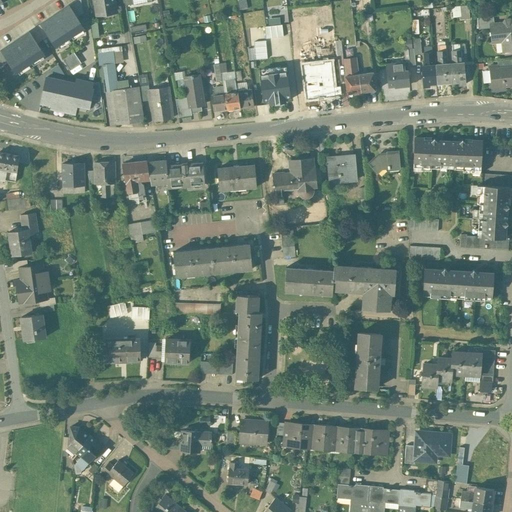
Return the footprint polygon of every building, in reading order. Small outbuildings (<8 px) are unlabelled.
[(114,0),(94,0),(96,14),(116,11),(114,0)] [(249,1),(238,3),(239,12),(250,10),(249,1)] [(42,22),(57,45),(84,28),(69,5),(42,22)] [(469,5),(452,7),(453,17),(460,17),(460,19),(470,18),(469,5)] [(493,16),(478,18),(479,29),(491,28),(491,24),(494,24),(493,16)] [(510,20),(505,20),(504,20),(505,21),(503,23),(494,24),(491,24),(491,28),(492,42),(502,41),(503,49),(511,47),(511,21),(511,20),(510,20)] [(265,36),(284,35),(283,24),(264,25),(265,36)] [(132,31),(133,35),(146,32),(145,27),(132,31)] [(1,48),(16,72),(44,54),(29,30),(1,48)] [(354,32),(347,32),(349,46),(355,45),(354,32)] [(420,38),(413,38),(414,49),(414,55),(421,54),(420,38)] [(328,42),(316,44),(317,54),(330,52),(328,42)] [(266,49),(250,50),(251,65),(268,64),(266,49)] [(460,50),(452,50),(453,64),(450,64),(451,82),(458,81),(458,84),(465,84),(464,81),(465,81),(464,63),(461,63),(460,50)] [(63,57),(71,72),(82,67),(75,51),(63,57)] [(445,51),(437,52),(439,65),(436,65),(437,83),(451,82),(450,64),(446,64),(445,51)] [(330,52),(317,54),(321,79),(319,79),(319,75),(311,76),(314,98),(320,97),(320,98),(329,97),(329,96),(335,95),(330,52)] [(433,65),(431,52),(424,53),(425,66),(421,66),(423,87),(429,86),(429,84),(437,83),(436,65),(433,65)] [(357,58),(343,59),(347,94),(361,92),(359,74),(357,58)] [(371,60),(361,61),(363,73),(359,74),(361,92),(375,90),(371,60)] [(139,86),(119,89),(116,63),(100,65),(107,126),(143,121),(139,86)] [(220,63),(214,64),(218,82),(223,81),(221,72),(220,63)] [(404,63),(385,65),(388,87),(394,86),(394,85),(409,84),(407,71),(404,72),(404,63)] [(497,67),(488,68),(491,91),(505,90),(505,87),(511,86),(511,67),(501,69),(501,72),(498,72),(497,67)] [(147,74),(139,75),(140,86),(148,85),(147,74)] [(194,75),(190,76),(191,76),(185,77),(188,97),(190,107),(191,112),(202,111),(201,105),(204,104),(199,75),(194,76),(194,75)] [(76,82),(46,76),(40,104),(51,106),(50,109),(75,114),(77,106),(88,108),(94,81),(77,78),(76,82)] [(235,81),(226,82),(227,92),(225,93),(228,110),(241,108),(239,91),(238,91),(235,91),(235,88),(236,87),(235,81)] [(247,82),(237,83),(238,91),(239,91),(241,108),(255,106),(252,89),(248,90),(248,87),(247,82)] [(148,85),(140,86),(142,101),(151,100),(149,90),(150,90),(149,84),(148,85)] [(283,84),(262,87),(264,105),(286,102),(283,84)] [(224,86),(214,87),(215,94),(212,94),(214,111),(228,110),(225,93),(224,86)] [(150,90),(149,90),(151,100),(154,120),(174,117),(169,87),(150,90)] [(3,93),(0,96),(0,99),(4,103),(8,99),(3,93)] [(188,97),(176,99),(179,117),(192,115),(191,112),(190,107),(188,97)] [(447,168),(448,141),(436,141),(434,139),(432,141),(424,140),(424,138),(415,137),(413,171),(422,171),(422,170),(431,170),(431,168),(447,168)] [(448,141),(447,168),(463,169),(463,172),(472,172),(472,173),(480,174),(482,140),(473,140),(472,143),(464,142),(462,140),(460,142),(448,141)] [(380,153),(370,163),(378,172),(384,166),(388,166),(388,167),(389,167),(390,168),(400,167),(398,151),(389,151),(389,153),(380,153)] [(20,156),(0,152),(0,179),(16,182),(20,156)] [(354,155),(337,157),(337,159),(329,160),(331,181),(356,179),(354,155)] [(311,158),(291,160),(292,168),(294,167),(294,172),(285,173),(285,172),(274,173),(275,184),(273,184),(275,204),(284,204),(282,189),(299,187),(300,190),(300,193),(302,195),(304,196),(307,196),(309,195),(311,194),(313,192),(313,189),(313,186),(316,185),(317,185),(315,168),(312,168),(311,158)] [(167,160),(148,162),(148,161),(147,161),(150,180),(150,179),(151,184),(168,183),(166,165),(167,165),(167,160)] [(133,161),(123,163),(128,192),(138,191),(133,162),(133,161)] [(147,161),(133,162),(138,191),(139,195),(146,194),(144,183),(142,183),(141,181),(150,180),(147,161)] [(114,162),(95,163),(95,170),(97,184),(102,183),(102,197),(110,197),(110,183),(115,183),(114,162)] [(187,162),(182,163),(182,164),(167,165),(166,165),(168,183),(168,187),(179,186),(179,184),(194,182),(194,185),(205,184),(203,162),(187,163),(187,162)] [(84,163),(62,164),(63,193),(84,192),(84,200),(92,200),(91,192),(85,191),(84,163)] [(234,167),(218,169),(220,190),(231,189),(231,186),(245,185),(246,188),(257,187),(255,165),(240,167),(239,165),(234,166),(234,167)] [(97,184),(95,170),(88,171),(90,184),(97,184)] [(511,183),(511,175),(483,174),(482,186),(510,187),(511,187),(511,183)] [(479,214),(506,215),(506,209),(509,207),(507,204),(507,196),(510,197),(510,187),(482,186),(477,185),(476,194),(478,194),(477,203),(480,203),(479,214)] [(19,192),(6,193),(7,200),(20,198),(19,192)] [(20,198),(7,200),(8,210),(30,207),(29,197),(20,198)] [(62,199),(50,200),(51,212),(63,211),(62,199)] [(36,213),(22,215),(24,229),(29,229),(30,234),(38,233),(36,213)] [(506,215),(479,214),(478,236),(479,236),(505,238),(505,225),(508,223),(506,221),(506,215)] [(438,219),(408,218),(408,230),(438,231),(438,219)] [(156,219),(128,224),(130,236),(131,236),(142,234),(156,232),(156,219)] [(109,223),(98,225),(102,244),(113,241),(109,223)] [(294,226),(281,228),(284,258),(296,257),(294,226)] [(24,229),(10,231),(13,255),(32,252),(30,234),(29,229),(24,229)] [(142,234),(131,236),(133,243),(144,241),(142,234)] [(505,238),(479,236),(478,248),(508,250),(509,238),(505,238)] [(113,241),(102,244),(103,249),(105,249),(106,256),(115,254),(113,241)] [(212,247),(214,272),(224,271),(224,268),(242,266),(243,269),(253,268),(250,243),(243,244),(212,247)] [(440,248),(410,246),(409,258),(439,260),(440,248)] [(214,272),(212,247),(173,252),(176,277),(186,275),(186,273),(204,270),(204,273),(214,272)] [(68,255),(65,260),(72,264),(75,260),(68,255)] [(27,260),(13,262),(14,269),(20,268),(28,267),(27,260)] [(28,267),(20,268),(21,280),(16,281),(19,303),(39,300),(47,299),(47,298),(42,264),(28,267)] [(364,288),(366,267),(359,267),(334,265),(334,271),(333,289),(342,290),(342,287),(364,288)] [(307,269),(286,267),(285,291),(286,288),(332,291),(332,294),(333,289),(334,271),(313,269),(313,268),(308,268),(307,269)] [(366,267),(364,288),(364,292),(367,292),(366,308),(363,308),(389,310),(390,294),(394,294),(396,270),(373,268),(366,267)] [(457,297),(459,271),(448,270),(448,269),(446,267),(442,270),(424,269),(423,291),(430,296),(450,297),(450,293),(457,293),(457,297)] [(459,271),(457,297),(458,293),(464,294),(464,298),(484,300),(484,295),(492,295),(493,273),(477,272),(477,271),(474,269),(471,272),(459,271)] [(259,295),(237,294),(236,309),(240,309),(238,336),(261,337),(262,312),(258,312),(259,295)] [(55,297),(47,298),(47,299),(39,300),(40,306),(56,304),(55,297)] [(221,304),(175,303),(175,313),(220,314),(221,304)] [(149,310),(111,311),(112,323),(149,322),(149,310)] [(42,314),(21,317),(25,340),(45,337),(42,314)] [(381,334),(359,332),(355,386),(377,388),(381,334)] [(261,337),(238,336),(236,378),(258,379),(261,337)] [(140,338),(99,340),(100,362),(141,360),(140,338)] [(190,340),(166,339),(164,361),(165,361),(165,358),(179,359),(179,362),(189,363),(190,340)] [(155,343),(148,342),(147,357),(162,358),(162,346),(155,346),(155,343)] [(467,353),(453,352),(452,359),(451,373),(465,374),(467,353)] [(481,354),(467,353),(465,374),(465,381),(479,382),(480,376),(480,369),(480,363),(481,356),(481,354)] [(452,359),(438,358),(437,365),(438,365),(437,379),(437,380),(451,380),(451,373),(452,359)] [(233,363),(201,361),(200,373),(232,375),(233,363)] [(437,365),(423,364),(422,385),(437,386),(437,380),(437,379),(438,365),(437,365)] [(408,384),(407,395),(414,396),(415,384),(408,384)] [(268,422),(243,420),(241,438),(255,439),(254,443),(266,444),(268,422)] [(309,424),(295,423),(294,428),(293,440),(293,446),(307,447),(307,441),(308,429),(309,424)] [(332,426),(319,425),(318,430),(317,442),(317,448),(331,449),(331,443),(332,431),(332,426)] [(79,427),(71,427),(70,437),(69,445),(71,446),(76,451),(89,436),(79,427)] [(294,428),(285,427),(284,440),(293,440),(294,428)] [(356,428),(341,427),(341,432),(340,444),(340,449),(354,450),(355,431),(356,428)] [(318,430),(308,429),(307,441),(317,442),(318,430)] [(380,430),(365,429),(365,431),(364,451),(378,452),(378,447),(379,435),(380,430)] [(171,430),(167,449),(181,450),(183,431),(171,430)] [(200,432),(183,431),(181,450),(199,452),(199,442),(200,432)] [(235,432),(227,431),(226,445),(234,445),(235,432)] [(341,432),(332,431),(331,443),(340,444),(341,432)] [(365,431),(355,431),(354,450),(364,451),(365,431)] [(211,433),(200,432),(199,442),(210,443),(211,433)] [(450,434),(416,432),(414,460),(428,461),(428,459),(432,455),(432,454),(449,455),(450,434)] [(389,436),(379,435),(378,447),(388,448),(389,436)] [(102,446),(89,436),(76,451),(82,456),(89,462),(102,446)] [(70,437),(64,437),(62,450),(68,451),(69,449),(71,446),(69,445),(70,437)] [(459,447),(455,482),(460,483),(462,465),(464,448),(459,447)] [(89,462),(82,456),(77,463),(81,467),(80,468),(82,470),(83,468),(83,469),(89,462)] [(134,473),(118,460),(114,466),(109,462),(101,471),(107,475),(108,473),(124,486),(134,473)] [(248,470),(238,469),(239,463),(230,462),(228,482),(247,484),(248,470)] [(469,466),(462,465),(460,483),(466,484),(469,466)] [(351,469),(339,468),(339,476),(350,477),(351,469)] [(350,477),(339,476),(338,484),(349,485),(350,477)] [(437,480),(426,478),(425,492),(431,493),(435,494),(437,480)] [(450,482),(438,480),(436,495),(448,497),(450,482)] [(271,481),(266,491),(271,494),(276,484),(271,481)] [(366,511),(369,486),(355,484),(355,486),(349,485),(338,484),(337,495),(351,497),(350,511),(366,511)] [(383,487),(369,486),(366,511),(383,511),(384,500),(399,501),(400,490),(383,488),(383,487)] [(259,498),(261,490),(251,487),(249,495),(259,498)] [(494,489),(476,487),(475,495),(469,492),(462,491),(461,499),(492,503),(494,489)] [(414,490),(400,489),(399,501),(398,511),(414,511),(415,503),(430,504),(431,493),(425,492),(414,491),(414,490)] [(175,511),(180,507),(165,494),(152,509),(155,511),(159,511),(160,511),(159,511),(175,511)] [(448,497),(436,495),(434,508),(441,510),(446,510),(448,497)] [(107,497),(100,496),(99,507),(106,508),(107,497)] [(307,497),(299,496),(298,504),(306,505),(307,497)] [(290,511),(291,511),(276,498),(263,511),(290,511)] [(490,511),(492,503),(461,499),(459,506),(467,508),(473,506),(472,511),(490,511)]
